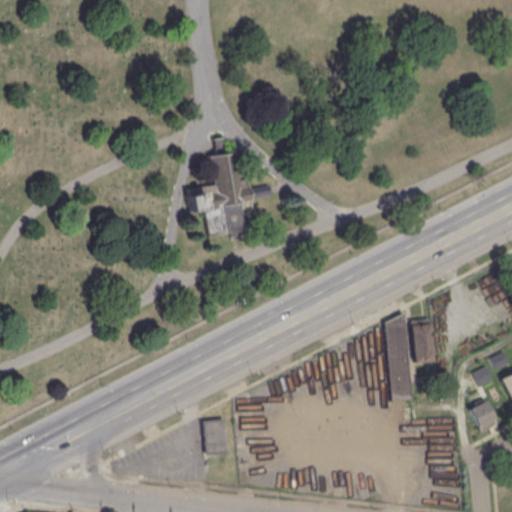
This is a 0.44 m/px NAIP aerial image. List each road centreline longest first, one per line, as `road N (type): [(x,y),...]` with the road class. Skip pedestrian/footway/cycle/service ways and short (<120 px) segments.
road 1 (primary): [(511,213),(147,398)]
road 2 (tertiary): [(250,511),(105,496)]
road 3 (primary): [(113,414),(0,472)]
